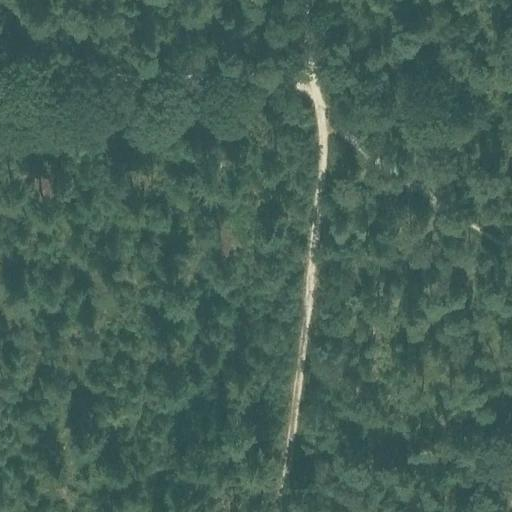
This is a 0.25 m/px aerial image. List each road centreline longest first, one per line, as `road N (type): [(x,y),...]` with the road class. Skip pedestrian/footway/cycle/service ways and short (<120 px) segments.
road 1 (track): [(276,511),(327,120)]
road 2 (track): [(0,59),(311,79)]
road 3 (track): [(511,250),(402,181),(327,120)]
